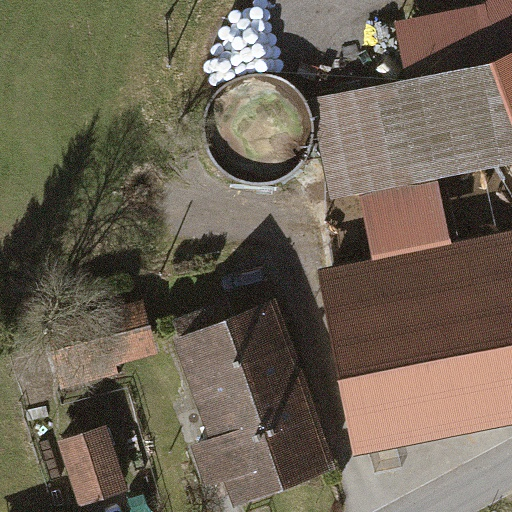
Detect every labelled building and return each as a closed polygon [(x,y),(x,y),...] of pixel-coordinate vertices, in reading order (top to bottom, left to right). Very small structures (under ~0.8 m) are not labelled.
[(511,0),(502,0),(482,11),(398,28),(415,81),(321,102),(337,201),(363,196),(376,263),(320,273),(354,452),(511,422),(511,236),(457,247),(443,176),(511,164),(511,0)] [(273,47),(244,50),(246,71),(275,69),(273,47)] [(216,511),(227,511),(342,470),(279,300),(180,336),(218,439),(193,449),(216,511)] [(33,341),(50,402),(116,383),(112,369),(161,356),(148,309),(33,341)] [(63,441),(85,502),(131,485),(108,424),(63,441)]
